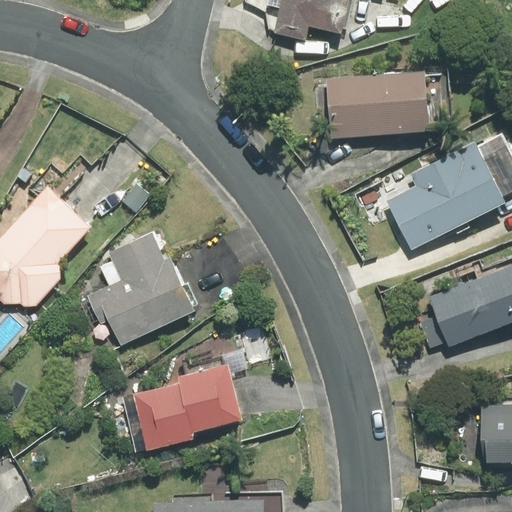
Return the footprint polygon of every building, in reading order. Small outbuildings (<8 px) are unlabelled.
[(356,0),(276,0),(269,33),(308,42),(312,28),(347,36),(356,0)] [(445,68),(325,74),(328,139),(448,134),(445,68)] [(407,254),(505,205),(503,199),(511,194),(511,153),(501,131),(376,193),(407,254)] [(154,193),(138,181),(117,208),(134,220),(154,193)] [(55,264),(89,222),(45,186),(0,241),(0,304),(9,312),(15,304),(32,317),(67,273),(55,264)] [(98,278),(88,283),(92,293),(85,296),(98,326),(108,322),(117,344),(195,311),(173,258),(163,263),(151,236),(105,257),(106,261),(93,266),(98,278)] [(511,328),(511,254),(417,290),(441,355),(511,328)] [(134,454),(190,438),(242,423),(224,362),(173,376),(174,381),(118,397),(134,454)] [(511,466),(511,399),(475,400),(475,466),(511,466)] [(282,511),(283,493),(220,494),(220,502),(214,502),(214,494),(177,494),(177,502),(152,502),(152,511),(282,511)]
